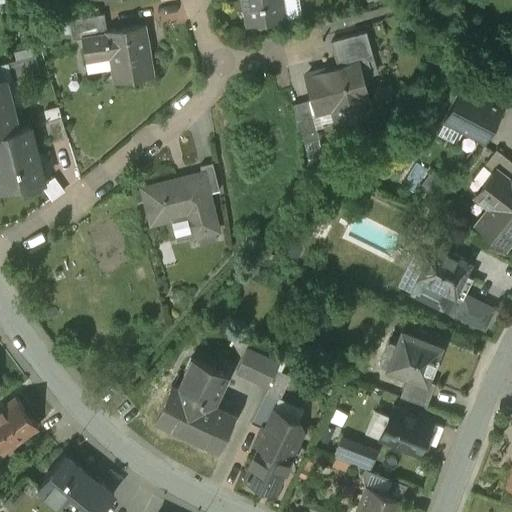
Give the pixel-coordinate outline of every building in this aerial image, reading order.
[(243,0),(247,24),(286,18),(283,0),(243,0)] [(299,0),(283,0),(286,18),(302,15),(299,0)] [(105,13),(70,19),(73,39),(83,37),(108,33),(108,30),(105,13)] [(145,24),(108,30),(108,33),(83,37),(87,60),(88,60),(88,58),(111,54),(115,81),(154,74),(145,24)] [(367,31),(332,40),(339,65),(358,60),(362,76),(373,73),(369,59),(374,58),(367,31)] [(36,54),(9,61),(13,79),(41,72),(36,54)] [(339,65),(307,74),(318,112),(319,112),(344,105),(347,116),(347,117),(371,110),(368,98),(362,76),(358,60),(339,65)] [(7,78),(0,79),(0,131),(19,127),(7,78)] [(309,99),(294,103),(299,135),(318,130),(309,99)] [(344,105),(319,112),(322,123),(347,116),(344,105)] [(59,106),(45,110),(48,119),(62,116),(59,106)] [(48,119),(47,120),(51,141),(68,137),(62,116),(48,119)] [(19,127),(0,131),(0,183),(1,188),(17,183),(23,186),(39,182),(35,167),(39,161),(30,124),(19,127)] [(509,138),(493,125),(485,134),(502,148),(509,138)] [(511,160),(497,149),(486,163),(495,170),(497,168),(511,179),(511,160)] [(220,189),(213,162),(201,165),(203,175),(205,175),(209,192),(220,189)] [(511,179),(497,168),(495,170),(483,186),(497,197),(477,223),(507,246),(511,239),(511,179)] [(203,175),(179,181),(178,179),(144,188),(153,222),(172,217),(191,212),(196,234),(194,234),(194,236),(218,230),(209,192),(205,175),(203,175)] [(191,212),(172,217),(178,240),(194,236),(194,234),(196,234),(191,212)] [(471,259),(435,241),(419,274),(421,275),(451,290),(455,291),(465,271),(471,259)] [(465,271),(455,291),(463,296),(473,275),(465,271)] [(451,290),(421,275),(413,291),(443,306),(451,290)] [(441,343),(403,328),(398,341),(389,365),(409,373),(427,380),(428,378),(441,343)] [(398,341),(390,338),(381,362),(389,365),(398,341)] [(279,362),(247,348),(237,369),(269,384),(279,362)] [(227,373),(194,357),(180,387),(172,384),(156,417),(220,447),(235,414),(213,403),(227,373)] [(427,380),(409,373),(401,394),(373,384),(373,385),(427,404),(436,382),(428,378),(427,380)] [(266,391),(252,422),(263,427),(263,426),(265,427),(273,409),(274,410),(280,397),(266,391)] [(17,398),(0,410),(0,449),(2,452),(37,428),(17,398)] [(433,418),(394,403),(380,436),(419,452),(433,418)] [(274,410),(273,409),(265,427),(263,426),(263,427),(256,442),(260,444),(261,443),(291,457),(303,433),(298,420),(274,410)] [(291,457),(261,443),(260,444),(245,477),(276,491),(291,457)] [(374,454),(350,445),(344,458),(369,468),(374,454)] [(99,511),(114,494),(65,454),(38,487),(70,511),(99,511)] [(349,463),(338,488),(353,495),(363,469),(349,463)] [(373,469),(370,483),(392,488),(395,475),(373,469)] [(396,511),(402,499),(368,485),(356,511),(396,511)]
